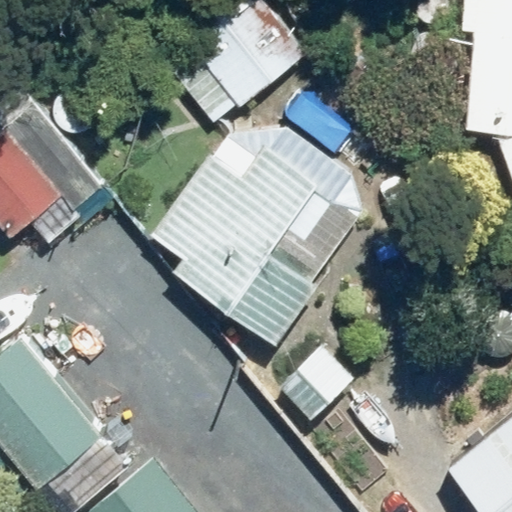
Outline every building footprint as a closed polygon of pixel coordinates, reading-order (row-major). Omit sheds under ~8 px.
[(310,54),(264,0),(241,0),(193,40),(199,48),(173,70),(217,122),(240,102),(245,108),(310,54)] [(511,0),(466,0),(465,31),(476,31),(471,128),(494,129),(511,180),(511,0)] [(84,70),(107,98),(134,76),(111,49),(84,70)] [(22,81),(0,97),(0,125),(6,120),(11,128),(0,135),(0,217),(14,236),(36,220),(51,240),(83,214),(79,208),(104,189),(22,81)] [(380,147),(334,93),(308,115),(355,169),(380,147)] [(181,270),(281,341),(322,285),(317,282),(362,219),(320,190),(324,184),(267,143),(243,176),(215,155),(158,233),(189,256),(181,270)] [(72,511),(132,461),(26,335),(0,357),(0,435),(64,511),(72,511)] [(282,383),(315,418),(357,379),(326,344),(282,383)] [(511,511),(511,420),(467,458),(511,511)] [(206,511),(155,449),(78,511),(79,511),(206,511)] [(0,511),(14,511),(0,493),(0,511)]
